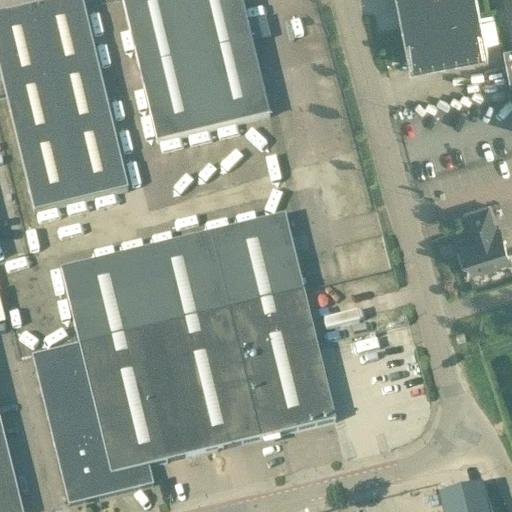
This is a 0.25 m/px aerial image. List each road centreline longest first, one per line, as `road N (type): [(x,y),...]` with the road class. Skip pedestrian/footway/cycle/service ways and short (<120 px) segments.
road 1 (unclassified): [(461,421),(338,0)]
road 2 (unclassified): [(255,507),(424,467),(451,448),(461,421)]
